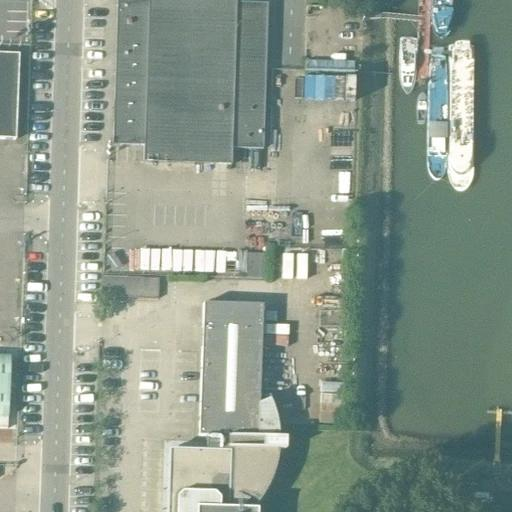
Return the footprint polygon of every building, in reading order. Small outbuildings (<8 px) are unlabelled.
[(112,132),(112,146),(143,147),(143,163),(207,165),(230,166),(231,149),(262,150),(266,5),(244,4),(242,4),(241,0),(141,0),(141,1),(139,1),(116,0),(116,22),(113,96),(113,102),(113,123),(112,132)] [(11,20),(11,34),(0,33),(0,42),(27,43),(28,21),(11,20)] [(0,140),(14,141),(18,56),(0,55),(0,140)] [(246,255),(245,280),(263,280),(264,255),(246,255)] [(255,511),(240,511),(249,500),(256,506),(260,501),(262,497),(264,494),(266,490),(269,484),(271,478),(273,472),(275,468),(276,464),(276,459),(277,452),(280,452),(281,440),(278,440),(277,435),(277,431),(276,426),(275,422),(274,417),(273,413),(272,408),(270,404),(268,400),(268,401),(258,405),(261,307),(202,305),(197,438),(206,438),(205,452),(167,451),(165,511),(255,511)]
